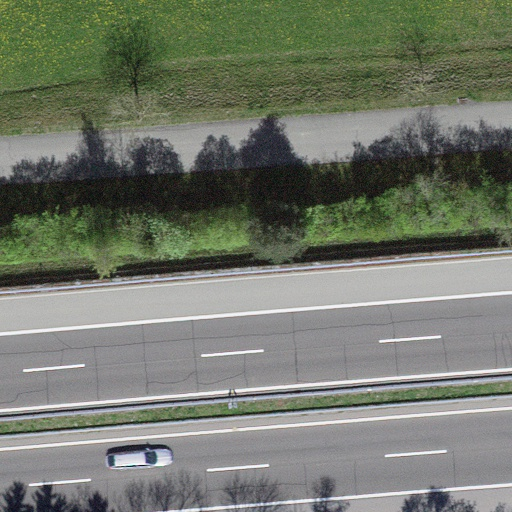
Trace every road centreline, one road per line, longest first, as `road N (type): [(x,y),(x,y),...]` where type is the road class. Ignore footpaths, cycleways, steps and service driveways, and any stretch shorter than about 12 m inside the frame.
road 1 (motorway): [(0,487),(511,446)]
road 2 (motorway): [(511,331),(0,372)]
road 3 (tertiary): [(511,120),(0,158)]
